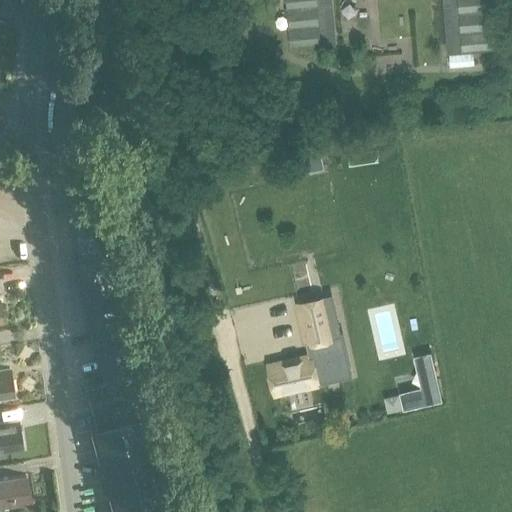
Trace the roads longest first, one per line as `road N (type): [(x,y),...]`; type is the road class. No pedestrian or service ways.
road 1 (residential): [(40,0),(26,131),(71,511)]
road 2 (track): [(275,511),(143,41)]
